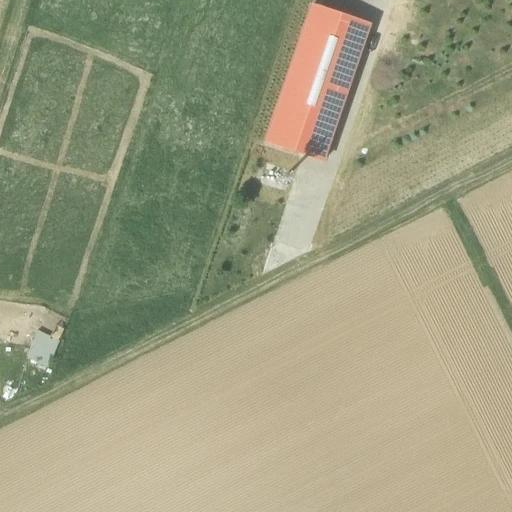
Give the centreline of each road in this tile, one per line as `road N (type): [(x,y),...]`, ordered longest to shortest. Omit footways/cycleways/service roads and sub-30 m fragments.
road 1 (track): [(0,423),(448,194),(511,329)]
road 2 (track): [(386,0),(304,235)]
